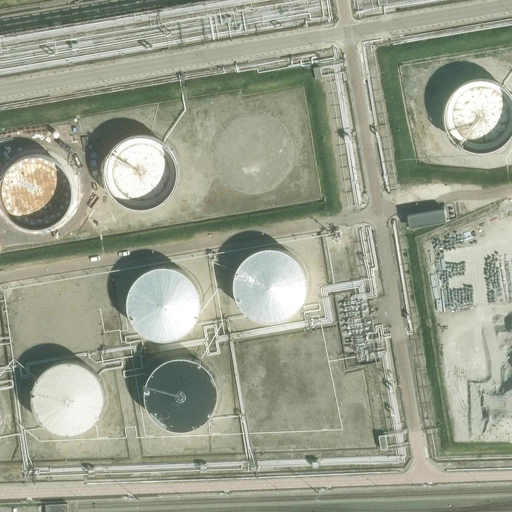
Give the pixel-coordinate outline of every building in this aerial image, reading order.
[(511,93),(509,89),(505,85),(500,81),(495,78),(489,76),(483,75),(477,75),(471,76),(466,78),(460,81),(456,85),(451,89),(448,94),(446,100),(444,105),(444,111),(444,117),(446,123),(448,129),(451,134),(455,138),(460,142),(466,145),(471,147),(477,148),(483,148),(489,147),(495,145),(500,142),(505,138),(509,134),(511,129),(511,93)] [(111,190),(125,202),(144,206),(161,201),(175,188),(181,170),(178,152),(167,137),(150,129),(132,130),(115,139),(105,155),(104,173),(111,190)] [(0,198),(5,211),(20,222),(38,226),(56,221),(69,208),(75,191),(72,173),(61,158),(44,150),(26,150),(10,160),(0,174),(0,198)] [(419,188),(398,191),(397,191),(398,200),(421,197),(419,188)] [(422,221),(421,214),(410,216),(411,223),(422,221)] [(306,287),(307,281),(306,275),(305,270),(303,265),(300,260),(296,255),(292,251),(287,248),(281,246),(276,245),(270,244),(264,245),(259,246),(253,248),(248,251),(244,255),(240,260),(237,264),(235,270),(233,275),(233,281),(233,287),(235,293),(237,298),(240,303),(244,307),(248,311),(253,314),(258,316),(264,318),(270,318),(276,318),(281,316),(287,314),(292,311),(296,307),(300,303),(303,298),(305,293),(306,287)] [(133,321),(148,333),(166,337),(184,332),(197,319),(203,301),(200,283),(189,268),(172,260),(154,261),(138,270),(128,286),(126,304),(133,321)] [(150,413),(164,424),(182,428),(200,423),(214,410),(220,393),(217,375),(206,360),(189,352),(171,352),(154,361),(144,377),(143,396),(150,413)] [(38,418),(52,430),(70,434),(88,429),(101,416),(107,398),(104,380),(93,365),(77,357),(58,358),(42,367),(32,383),(30,401),(38,418)] [(312,450),(308,454),(331,454),(331,440),(332,440),(332,436),(341,436),(341,440),(343,442),(355,442),(346,434),(353,426),(346,426),(342,423),(339,427),(339,418),(342,414),(338,411),(338,400),(334,400),(334,394),(328,394),(328,395),(334,400),(321,400),(314,395),(314,387),(307,387),(308,450),(312,450)] [(387,449),(385,435),(379,436),(382,450),(387,449)]
